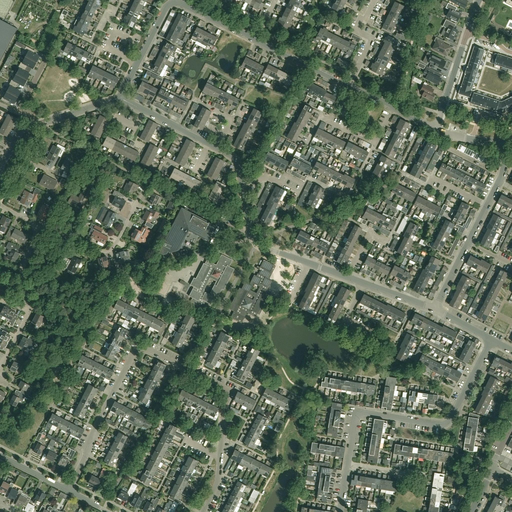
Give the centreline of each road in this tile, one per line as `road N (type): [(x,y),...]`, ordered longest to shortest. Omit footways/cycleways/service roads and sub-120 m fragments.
road 1 (residential): [(67,490),(142,346),(226,389),(217,482),(202,511)]
road 2 (residential): [(347,463),(357,413),(446,423),(491,340)]
road 3 (residential): [(249,233),(42,123)]
road 4 (residential): [(35,229),(90,255),(107,250),(146,189)]
road 5 (residential): [(252,237),(124,273)]
